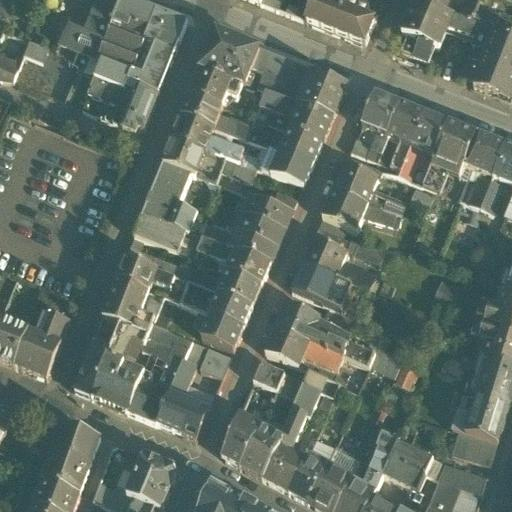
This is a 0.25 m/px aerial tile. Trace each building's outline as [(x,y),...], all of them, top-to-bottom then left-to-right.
[(0,0),(0,15),(11,20),(14,20),(20,0),(0,0)] [(106,46),(116,21),(123,3),(114,0),(101,0),(86,37),(106,46)] [(233,0),(235,2),(260,12),(264,0),(233,0)] [(281,0),(264,0),(260,12),(275,18),(281,0)] [(317,0),(315,6),(375,28),(386,0),(317,0)] [(418,0),(415,8),(445,21),(452,5),(453,0),(418,0)] [(453,0),(452,5),(467,9),(470,0),(453,0)] [(486,1),(483,0),(470,0),(467,9),(460,26),(496,37),(500,28),(508,8),(486,1)] [(486,0),(486,1),(508,8),(511,9),(511,0),(511,1),(509,0),(486,0)] [(157,16),(123,3),(116,21),(150,34),(157,16)] [(306,30),(365,52),(375,28),(315,6),(306,30)] [(439,56),(447,37),(452,23),(445,21),(415,8),(402,41),(408,43),(435,54),(439,56)] [(511,32),(511,9),(508,8),(500,28),(511,32)] [(188,28),(157,16),(150,34),(181,47),(188,28)] [(110,69),(132,78),(150,34),(116,21),(106,46),(86,37),(69,30),(59,51),(98,66),(98,65),(102,66),(110,69)] [(472,54),(475,56),(488,59),(496,37),(460,26),(452,23),(447,37),(475,46),(472,54)] [(0,24),(0,44),(2,45),(4,38),(5,38),(9,28),(9,27),(0,24)] [(132,78),(110,69),(102,88),(136,101),(140,91),(159,102),(164,90),(181,47),(150,34),(132,78)] [(511,42),(496,37),(488,59),(475,56),(465,81),(477,86),(475,92),(474,95),(509,109),(511,102),(511,42)] [(243,92),(245,93),(253,75),(260,57),(216,40),(201,77),(243,92)] [(428,70),(435,54),(408,43),(402,59),(428,70)] [(24,63),(43,70),(49,54),(30,47),(30,48),(24,63)] [(260,57),(253,75),(265,80),(258,98),(266,101),(273,103),(286,68),(260,57)] [(0,85),(2,86),(15,87),(19,76),(20,74),(0,65),(0,85)] [(95,85),(102,88),(110,69),(102,66),(98,65),(98,66),(93,85),(95,85)] [(312,78),(286,68),(273,103),(287,108),(292,97),(303,101),(312,78)] [(201,77),(191,103),(223,115),(228,103),(237,106),(243,92),(201,77)] [(298,112),(301,113),(333,125),(347,92),(312,78),(303,101),(298,112)] [(463,87),(475,92),(477,86),(465,81),(463,87)] [(89,102),(121,114),(130,117),(136,101),(102,88),(95,85),(89,102)] [(140,91),(136,101),(130,117),(123,136),(136,141),(138,135),(145,138),(159,102),(140,91)] [(273,103),(266,101),(261,115),(291,126),(293,120),(298,122),(301,113),(298,112),(287,108),(273,103)] [(191,103),(183,124),(215,136),(220,125),(223,115),(191,103)] [(380,141),(389,145),(401,113),(375,103),(362,134),(380,141)] [(325,146),(333,125),(301,113),(298,122),(293,134),(325,146)] [(401,149),(412,154),(425,123),(401,113),(389,145),(401,149)] [(123,136),(130,117),(121,114),(114,132),(123,136)] [(420,157),(437,164),(449,132),(425,123),(412,154),(420,157)] [(173,147),(206,159),(211,147),(215,136),(183,124),(173,147)] [(233,142),(249,148),(253,137),(220,125),(215,136),(233,142)] [(465,175),(472,178),(485,146),(450,133),(449,132),(437,164),(434,170),(448,176),(462,182),(465,175)] [(322,151),(325,146),(293,134),(291,139),(322,151)] [(230,153),(233,142),(215,136),(211,147),(230,153)] [(282,147),(253,137),(249,148),(282,160),(285,151),(281,149),(282,147)] [(313,171),(322,151),(291,139),(285,151),(282,160),(281,161),(313,171)] [(371,157),(382,161),(389,145),(380,141),(378,146),(376,145),(371,157)] [(486,183),(494,187),(507,155),(485,146),(472,178),(486,183)] [(173,147),(164,171),(192,181),(196,183),(206,159),(173,147)] [(230,153),(211,147),(206,159),(226,167),(239,171),(244,158),(230,153)] [(391,175),(403,180),(412,154),(401,149),(391,175)] [(351,159),(378,170),(382,161),(371,157),(355,150),(351,159)] [(420,157),(412,154),(403,180),(413,184),(416,176),(421,163),(419,162),(420,157)] [(509,193),(511,193),(511,157),(507,155),(494,187),(502,190),(509,193)] [(281,161),(272,157),(263,180),(271,183),(281,161)] [(226,167),(206,159),(196,183),(217,191),(221,178),(226,167)] [(281,161),(271,183),(303,194),(313,171),(281,161)] [(346,173),(369,183),(373,174),(349,165),(346,173)] [(239,171),(226,167),(221,178),(234,183),(234,184),(252,191),(257,178),(239,171)] [(446,181),(448,176),(434,170),(429,182),(425,195),(436,201),(440,203),(441,201),(448,182),(446,181)] [(143,224),(171,234),(180,211),(192,181),(164,171),(143,224)] [(335,200),(367,214),(372,203),(379,186),(369,183),(346,173),(335,200)] [(400,185),(413,190),(423,194),(425,195),(429,182),(416,176),(413,184),(403,180),(400,185)] [(469,214),(482,219),(494,187),(486,183),(484,188),(480,186),(469,214)] [(502,190),(494,187),(482,219),(493,224),(504,196),(501,194),(502,190)] [(406,206),(416,210),(423,194),(413,190),(406,206)] [(502,211),(511,215),(511,210),(511,193),(509,193),(502,211)] [(425,195),(423,194),(416,210),(414,215),(408,227),(423,232),(431,215),(436,201),(425,195)] [(363,224),(367,214),(335,200),(323,226),(345,235),(356,240),(363,224)] [(440,203),(436,201),(431,215),(436,216),(442,202),(441,201),(440,203)] [(244,221),(248,223),(256,205),(251,203),(244,221)] [(390,209),(372,203),(367,214),(386,220),(390,209)] [(256,205),(248,223),(286,237),(293,219),(256,205)] [(390,209),(386,220),(396,224),(401,212),(390,209)] [(198,218),(180,211),(171,234),(189,241),(198,218)] [(414,215),(401,212),(396,224),(408,227),(414,215)] [(396,224),(386,220),(367,214),(363,224),(392,233),(396,224)] [(248,223),(244,221),(236,238),(241,240),(248,223)] [(248,223),(241,240),(279,254),(286,237),(248,223)] [(143,224),(137,240),(187,258),(193,242),(189,241),(171,234),(143,224)] [(323,226),(319,237),(315,246),(328,252),(331,241),(342,245),(345,235),(323,226)] [(241,240),(236,238),(229,256),(233,257),(241,240)] [(184,263),(187,258),(137,240),(135,245),(152,251),(184,263)] [(241,240),(233,257),(237,259),(271,271),(279,254),(241,240)] [(127,266),(144,272),(152,251),(135,245),(127,266)] [(229,266),(233,268),(237,259),(233,257),(229,256),(203,246),(198,258),(226,269),(228,268),(229,266)] [(303,273),(336,287),(341,276),(347,261),(328,252),(315,246),(303,273)] [(348,257),(364,264),(368,253),(353,248),(348,257)] [(233,268),(228,280),(262,293),(271,271),(237,259),(233,268)] [(127,266),(120,281),(151,293),(154,284),(157,277),(144,272),(127,266)] [(348,303),(353,293),(336,287),(303,273),(292,298),(341,319),(348,303)] [(345,278),(341,276),(336,287),(353,293),(369,300),(375,285),(347,274),(345,278)] [(189,290),(219,301),(223,292),(218,290),(220,287),(193,276),(188,289),(189,290)] [(158,289),(184,300),(189,290),(188,289),(157,277),(154,284),(159,286),(158,289)] [(223,292),(219,301),(253,314),(262,293),(228,280),(223,292)] [(120,281),(118,286),(149,298),(151,293),(120,281)] [(480,364),(488,367),(500,370),(508,342),(511,343),(511,331),(511,332),(511,329),(511,282),(507,298),(496,295),(491,312),(488,311),(477,345),(480,346),(475,362),(480,364)] [(122,331),(132,335),(134,336),(138,326),(141,318),(149,298),(118,286),(104,324),(106,325),(122,331)] [(462,296),(442,287),(433,309),(453,317),(462,296)] [(180,311),(191,315),(193,315),(197,306),(184,301),(180,311)] [(210,322),(212,323),(244,336),(253,314),(219,301),(214,313),(210,322)] [(193,315),(210,322),(214,313),(197,306),(193,315)] [(277,335),(310,349),(315,336),(320,324),(287,310),(277,335)] [(45,315),(42,323),(49,326),(51,318),(45,315)] [(210,322),(193,315),(191,315),(185,328),(202,335),(204,330),(209,331),(212,323),(210,322)] [(0,366),(11,371),(47,385),(62,348),(71,325),(51,318),(49,326),(42,323),(36,338),(14,329),(12,335),(2,331),(4,325),(0,323),(0,366)] [(156,324),(141,318),(138,326),(153,331),(156,324)] [(234,359),(244,336),(212,323),(209,331),(202,346),(234,359)] [(90,402),(92,403),(107,365),(109,364),(117,344),(101,337),(106,325),(104,324),(91,358),(82,378),(83,378),(76,396),(90,402)] [(14,329),(4,325),(2,331),(12,335),(14,329)] [(153,331),(138,326),(134,336),(132,335),(131,338),(148,344),(149,343),(154,332),(153,331)] [(92,403),(119,414),(135,375),(124,371),(134,348),(145,352),(148,344),(131,338),(132,335),(122,331),(118,344),(117,344),(109,364),(107,365),(92,403)] [(144,357),(168,366),(179,342),(154,332),(149,343),(148,344),(145,352),(144,357)] [(323,333),(315,336),(310,349),(344,363),(344,364),(350,349),(351,348),(323,333)] [(304,362),(310,349),(277,335),(266,360),(299,374),(304,362)] [(163,376),(165,376),(178,382),(184,369),(193,348),(179,342),(168,366),(163,376)] [(500,370),(511,374),(511,343),(508,342),(500,370)] [(304,362),(338,377),(344,363),(310,349),(304,362)] [(344,364),(370,375),(371,374),(376,362),(350,349),(344,364)] [(379,354),(376,362),(371,374),(395,386),(403,367),(379,354)] [(201,376),(223,385),(233,364),(217,358),(210,355),(201,376)] [(476,377),(484,380),(488,367),(480,364),(476,377)] [(511,374),(500,370),(488,367),(484,380),(478,401),(510,411),(511,404),(511,374)] [(178,382),(171,399),(183,404),(197,374),(184,369),(178,382)] [(420,376),(404,369),(395,390),(409,396),(412,388),(414,389),(420,376)] [(254,389),(277,399),(278,398),(285,382),(261,371),(254,389)] [(144,379),(135,375),(119,414),(128,418),(128,417),(141,386),(144,379)] [(171,399),(178,382),(165,376),(157,393),(171,399)] [(144,379),(141,386),(149,390),(152,382),(144,379)] [(307,385),(304,390),(303,392),(320,400),(326,402),(334,406),(340,392),(309,379),(307,385)] [(297,407),(303,392),(304,390),(285,382),(278,398),(297,407)] [(128,417),(158,430),(171,399),(157,393),(149,390),(141,386),(128,417)] [(284,445),(280,452),(292,458),(306,422),(309,424),(320,400),(303,392),(297,407),(291,422),(286,433),(281,444),(284,445)] [(0,448),(22,406),(0,395),(0,448)] [(158,430),(182,440),(195,409),(183,404),(171,399),(158,430)] [(498,451),(510,411),(478,401),(476,407),(466,441),(471,442),(498,450),(498,451)] [(321,413),(329,417),(334,406),(326,402),(321,413)] [(460,439),(466,441),(476,407),(469,405),(465,417),(459,416),(453,437),(460,439)] [(210,415),(195,409),(182,440),(197,446),(210,415)] [(257,416),(252,428),(263,434),(267,423),(268,421),(257,416)] [(241,474),(263,434),(252,428),(240,422),(224,460),(226,466),(241,474)] [(263,434),(268,437),(273,426),(267,423),(263,434)] [(286,433),(273,426),(268,437),(281,444),(286,433)] [(62,428),(42,484),(80,498),(100,442),(62,428)] [(310,461),(316,446),(320,437),(311,433),(303,452),(302,451),(298,461),(307,466),(310,461)] [(241,474),(263,485),(280,452),(284,445),(281,444),(268,437),(263,434),(241,474)] [(464,466),(471,442),(466,441),(460,439),(450,461),(464,466)] [(464,466),(490,474),(498,450),(471,442),(464,466)] [(316,446),(310,461),(307,466),(290,499),(308,509),(328,471),(335,455),(316,446)] [(364,491),(376,497),(382,481),(398,449),(398,448),(392,446),(387,450),(382,448),(379,453),(380,454),(375,466),(374,465),(364,491)] [(398,449),(382,481),(411,495),(411,494),(418,497),(426,481),(434,466),(398,449)] [(263,485),(290,499),(307,466),(298,461),(292,458),(280,452),(263,485)] [(336,452),(335,455),(328,471),(335,475),(353,485),(361,466),(336,452)] [(125,493),(130,496),(131,493),(145,461),(132,456),(118,490),(125,493)] [(145,461),(131,493),(147,500),(160,467),(145,461)] [(440,487),(446,472),(434,466),(426,481),(440,487)] [(174,473),(160,467),(147,500),(131,493),(130,496),(127,503),(128,503),(149,511),(163,511),(177,480),(174,473)] [(311,511),(312,511),(314,511),(335,475),(328,471),(308,509),(311,511)] [(452,511),(459,494),(482,501),(487,485),(446,472),(440,487),(429,511),(452,511)] [(314,511),(338,511),(353,485),(335,475),(314,511)] [(42,484),(33,508),(43,511),(74,511),(80,498),(42,484)] [(338,511),(368,511),(373,503),(376,497),(364,491),(353,485),(338,511)] [(109,511),(124,511),(128,503),(127,503),(130,496),(125,493),(118,490),(115,497),(99,489),(94,505),(109,511)] [(249,511),(250,510),(212,489),(201,511),(249,511)] [(411,494),(411,495),(403,511),(417,511),(422,499),(418,497),(411,494)] [(479,511),(482,501),(459,494),(452,511),(479,511)] [(149,511),(128,503),(124,511),(149,511)] [(368,511),(388,511),(373,503),(368,511)]
